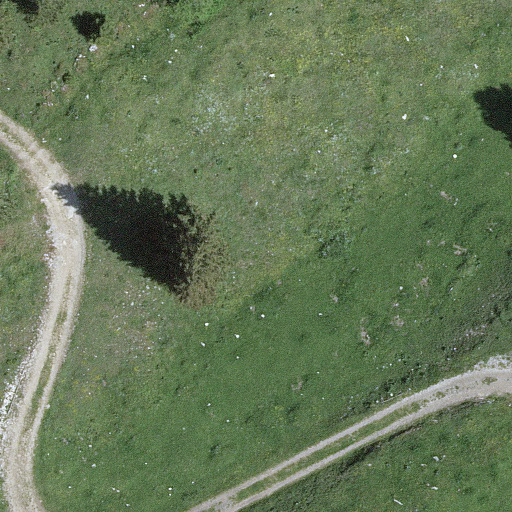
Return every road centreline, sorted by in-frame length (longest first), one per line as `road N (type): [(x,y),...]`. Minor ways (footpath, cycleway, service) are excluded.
road 1 (track): [(31,511),(10,493),(72,280),(37,172),(0,129)]
road 2 (track): [(511,408),(458,410),(217,511)]
